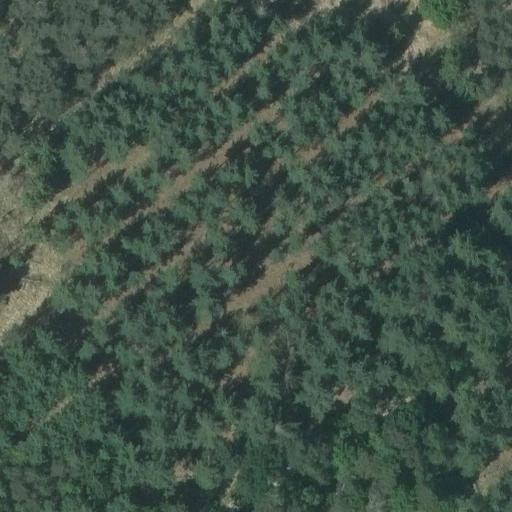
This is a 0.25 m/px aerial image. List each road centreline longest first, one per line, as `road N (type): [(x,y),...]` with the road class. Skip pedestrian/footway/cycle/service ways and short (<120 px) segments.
road 1 (track): [(511,330),(229,511)]
road 2 (track): [(511,122),(451,0)]
road 3 (track): [(418,390),(473,511)]
